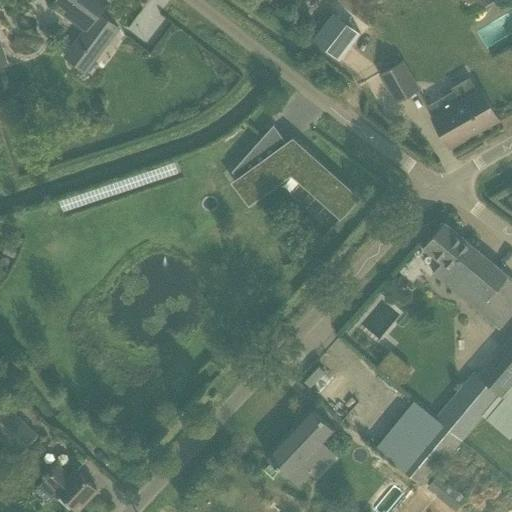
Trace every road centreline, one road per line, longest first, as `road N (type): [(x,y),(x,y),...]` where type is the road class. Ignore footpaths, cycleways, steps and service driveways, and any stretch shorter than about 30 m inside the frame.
road 1 (unclassified): [(132,511),(441,189)]
road 2 (unclassified): [(441,189),(188,0)]
